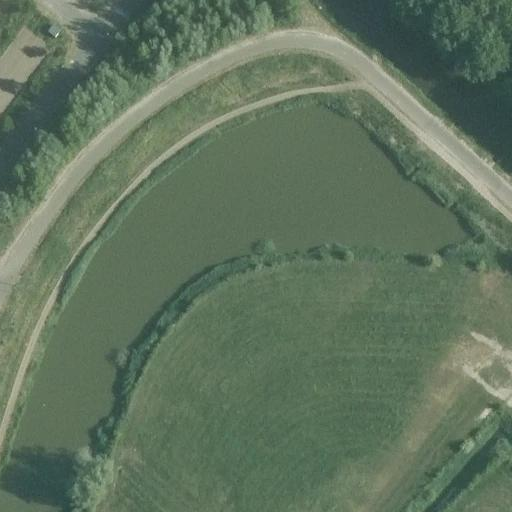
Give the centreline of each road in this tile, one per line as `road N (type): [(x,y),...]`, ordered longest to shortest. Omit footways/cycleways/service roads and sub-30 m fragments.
road 1 (unknown): [(362,83),(289,93),(199,128),(130,186),(49,293),(0,430)]
road 2 (unknown): [(377,80),(362,83),(511,217)]
road 3 (unclassified): [(129,0),(0,172)]
